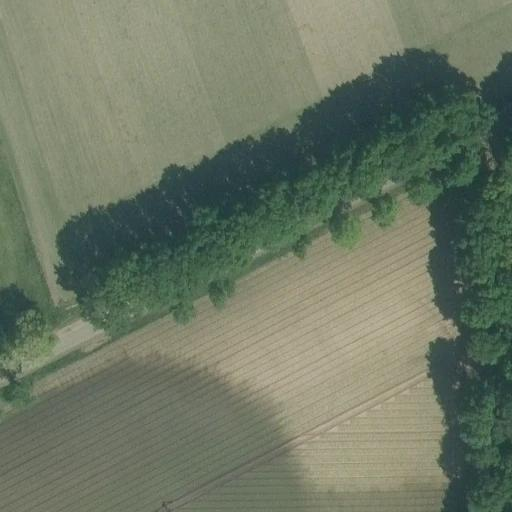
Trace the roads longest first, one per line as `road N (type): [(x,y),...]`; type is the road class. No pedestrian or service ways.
road 1 (unclassified): [(0,374),(511,115)]
road 2 (track): [(493,124),(511,164),(511,511)]
